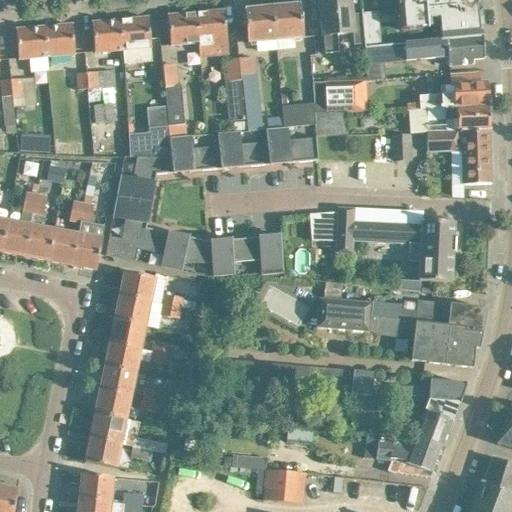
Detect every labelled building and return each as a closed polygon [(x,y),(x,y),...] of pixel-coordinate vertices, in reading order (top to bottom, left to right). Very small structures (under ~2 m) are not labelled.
[(353,46),(364,45),(362,22),(351,22),(349,0),(319,3),(322,39),(324,57),(338,55),(336,37),(353,36),(353,46)] [(439,26),(440,42),(482,38),(478,0),(397,0),(401,31),(430,28),(430,27),(439,26)] [(300,5),(271,8),(274,43),(303,40),(300,5)] [(274,43),(271,8),(244,10),(247,45),(274,43)] [(361,12),(362,22),(364,45),(364,49),(381,47),(377,12),(362,14),(362,11),(361,12)] [(198,45),(198,53),(214,52),(214,58),(227,56),(223,12),(195,14),(198,45)] [(170,48),(198,45),(195,14),(167,17),(170,48)] [(119,22),(122,52),(123,65),(151,63),(147,19),(119,22)] [(94,54),(122,52),(119,22),(91,24),(94,54)] [(71,26),(42,29),(45,58),(74,55),(71,26)] [(47,73),(45,58),(42,29),(15,31),(18,60),(29,59),(30,74),(47,73)] [(381,47),(364,49),(366,67),(368,83),(385,81),(383,66),(406,63),(406,62),(416,61),(416,63),(447,59),(448,69),(452,68),(472,65),(472,60),(484,59),(484,58),(482,38),(440,42),(381,47)] [(228,62),(222,62),(228,123),(232,122),(244,121),(239,78),(238,61),(228,62)] [(164,108),(166,127),(167,127),(184,125),(180,85),(178,86),(176,65),(161,67),(164,108)] [(86,74),(88,91),(89,104),(114,101),(113,91),(115,91),(113,71),(86,74)] [(77,91),(88,91),(86,74),(75,75),(77,91)] [(420,112),(427,112),(488,108),(486,84),(483,84),(482,74),(453,75),(453,86),(439,87),(440,97),(419,98),(419,103),(406,104),(406,111),(420,110),(420,112)] [(262,131),(256,77),(239,78),(244,121),(245,133),(262,131)] [(21,80),(10,81),(12,97),(22,96),(21,80)] [(10,81),(0,81),(0,93),(1,99),(12,97),(10,81)] [(327,115),(345,115),(366,114),(365,83),(325,85),(327,115)] [(312,105),(314,116),(327,115),(325,85),(311,85),(312,105)] [(283,130),(287,129),(305,128),(305,127),(315,126),(314,116),(312,105),(281,108),(282,117),(283,130)] [(446,122),(446,133),(457,133),(457,132),(489,131),(488,108),(427,112),(428,123),(446,122)] [(23,111),(14,111),(15,120),(23,119),(23,111)] [(314,116),(315,126),(316,138),(345,137),(345,115),(327,115),(314,116)] [(166,127),(148,128),(151,160),(170,161),(168,139),(167,127),(166,127)] [(267,144),(269,166),(318,161),(316,138),(314,138),(314,139),(288,142),(287,131),(288,131),(287,129),(283,130),(266,131),(267,144)] [(489,131),(457,132),(457,133),(446,133),(426,133),(426,153),(461,152),(462,186),(490,185),(489,131)] [(220,148),(222,170),(269,166),(267,144),(240,146),(239,135),(240,135),(240,133),(218,135),(219,148),(220,148)] [(169,139),(168,139),(170,161),(171,174),(222,170),(220,148),(219,148),(193,150),(192,139),(192,137),(186,138),(169,139)] [(410,162),(409,139),(394,139),(394,162),(410,162)] [(119,180),(116,198),(150,204),(156,175),(171,174),(170,161),(151,160),(136,159),(132,182),(121,181),(119,180)] [(1,253),(23,258),(30,226),(32,215),(36,195),(25,193),(21,213),(20,224),(7,222),(1,253)] [(36,195),(32,215),(43,218),(47,197),(36,195)] [(134,263),(137,251),(136,250),(141,229),(146,230),(146,229),(150,204),(116,198),(111,223),(112,223),(113,223),(123,225),(121,240),(108,238),(105,256),(134,263)] [(83,203),(73,202),(69,223),(79,225),(83,203)] [(77,235),(71,267),(95,272),(104,227),(90,224),(94,206),(83,203),(79,225),(77,235)] [(417,282),(431,282),(451,283),(452,253),(454,253),(455,239),(453,239),(453,224),(433,223),(420,223),(420,225),(414,225),(414,224),(414,223),(413,222),(412,221),(411,220),(410,220),(409,219),(408,219),(408,213),(407,213),(354,210),(337,209),(337,213),(309,216),(311,238),(335,239),(335,255),(350,256),(351,243),(407,246),(406,262),(418,263),(417,282)] [(23,258),(48,262),(54,231),(30,226),(23,258)] [(181,273),(183,265),(182,265),(188,238),(146,229),(146,230),(141,229),(136,250),(137,251),(163,256),(160,267),(159,268),(181,273)] [(48,262),(71,267),(77,235),(54,231),(48,262)] [(280,237),(231,241),(233,263),(260,261),(260,262),(261,275),(283,273),(280,237)] [(182,265),(183,265),(211,266),(212,277),(212,278),(234,276),(231,241),(210,243),(188,238),(182,265)] [(124,273),(118,297),(150,304),(155,279),(124,273)] [(326,284),(325,297),(339,297),(339,285),(326,284)] [(118,297),(114,321),(145,328),(150,304),(118,297)] [(163,297),(161,306),(180,310),(182,300),(163,297)] [(369,316),(371,303),(340,300),(318,298),(316,328),(368,333),(381,336),(392,338),(400,338),(404,338),(412,337),(410,362),(452,367),(471,369),(473,349),(478,350),(481,334),(463,330),(464,328),(414,321),(400,320),(381,317),(369,316)] [(402,305),(371,303),(369,316),(381,317),(400,320),(414,321),(464,328),(463,330),(481,334),(486,309),(417,301),(416,312),(401,310),(402,305)] [(180,310),(161,306),(159,317),(177,320),(180,310)] [(114,321),(109,345),(140,351),(145,328),(114,321)] [(154,344),(152,353),(170,357),(172,347),(154,344)] [(109,345),(104,368),(135,375),(140,351),(109,345)] [(170,357),(152,353),(149,365),(168,368),(170,357)] [(303,392),(351,395),(371,397),(373,373),(305,367),(303,392)] [(104,368),(99,392),(130,399),(135,375),(104,368)] [(396,399),(426,401),(459,404),(466,385),(449,383),(430,381),(429,389),(397,387),(396,399)] [(161,405),(164,393),(143,389),(141,400),(141,401),(161,405)] [(99,392),(94,416),(125,422),(126,421),(130,399),(99,392)] [(371,397),(351,395),(350,408),(369,409),(371,397)] [(161,405),(141,401),(139,410),(160,414),(161,405)] [(426,401),(413,437),(443,448),(459,404),(426,401)] [(511,411),(499,445),(511,448),(511,411)] [(94,416),(89,440),(120,446),(120,445),(131,448),(151,453),(151,452),(164,455),(166,446),(136,439),(139,424),(126,421),(125,422),(94,416)] [(443,448),(413,437),(412,441),(393,438),(393,443),(383,441),(383,438),(365,436),(363,459),(376,460),(376,462),(391,463),(387,472),(394,475),(395,474),(402,476),(402,475),(407,477),(407,475),(412,477),(412,476),(417,478),(417,477),(422,478),(422,477),(426,479),(427,478),(431,479),(432,475),(433,475),(443,448)] [(120,446),(89,440),(84,463),(116,469),(120,446)] [(151,453),(131,448),(129,459),(149,463),(151,453)] [(234,455),(233,467),(265,470),(266,459),(234,455)] [(511,511),(511,463),(494,459),(474,511),(511,511)] [(265,470),(261,501),(303,505),(306,474),(265,470)] [(81,475),(78,500),(110,503),(113,478),(101,477),(81,475)] [(13,511),(17,491),(0,487),(0,511),(13,511)] [(123,494),(122,504),(141,506),(142,496),(123,494)] [(78,500),(77,511),(140,511),(141,506),(122,504),(110,503),(78,500)]
